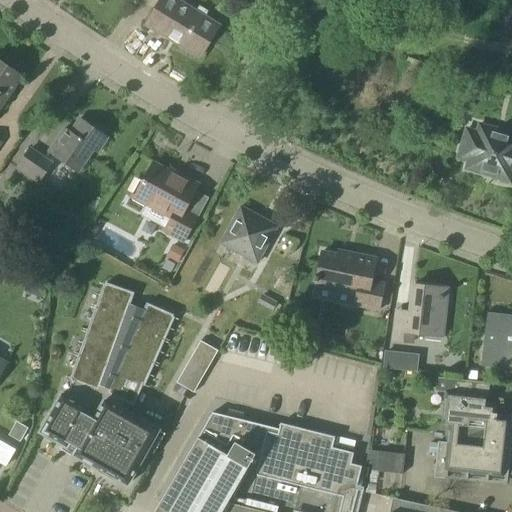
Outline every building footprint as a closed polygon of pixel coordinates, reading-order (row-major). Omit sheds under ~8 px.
[(198,58),(218,27),(174,0),(161,0),(146,26),(198,58)] [(0,107),(21,77),(0,62),(0,107)] [(92,126),(80,118),(71,132),(65,128),(50,151),(79,172),(94,149),(98,152),(108,137),(104,134),(104,132),(94,126),(92,126)] [(511,143),(495,139),(497,131),(480,126),(477,133),(467,130),(458,159),(469,162),(466,170),(485,175),(485,173),(493,175),(492,177),(510,183),(511,177),(511,143)] [(37,184),(52,163),(29,147),(14,168),(37,184)] [(169,171),(153,162),(142,183),(139,182),(130,197),(169,219),(161,233),(183,244),(197,218),(183,211),(198,184),(170,169),(169,171)] [(240,207),(220,243),(257,263),(277,227),(240,207)] [(79,232),(67,225),(60,235),(72,243),(79,232)] [(354,258),(322,251),(315,287),(355,295),(353,306),(379,311),(384,284),(371,281),(376,258),(355,254),(354,258)] [(142,310),(129,304),(133,293),(105,283),(70,382),(72,383),(67,398),(59,394),(37,431),(63,446),(69,437),(73,440),(78,442),(71,455),(80,460),(79,462),(106,477),(106,476),(123,486),(137,462),(134,460),(139,451),(142,453),(143,452),(152,457),(164,436),(123,412),(126,405),(132,407),(173,316),(145,303),(142,310)] [(441,316),(444,290),(413,286),(410,311),(394,309),(391,342),(413,344),(414,334),(442,337),(444,316),(441,316)] [(511,368),(511,316),(487,314),(481,365),(481,367),(499,368),(499,367),(511,368)] [(194,393),(216,349),(198,340),(176,383),(194,393)] [(398,353),(384,352),(383,370),(397,371),(398,353)] [(490,383),(437,378),(436,393),(446,394),(443,425),(450,426),(450,425),(468,427),(469,421),(496,424),(497,416),(498,405),(488,403),(490,383)] [(280,424),(278,430),(212,413),(159,504),(165,507),(162,511),(357,511),(363,491),(355,489),(360,468),(351,465),(353,454),(332,449),(334,438),(280,424)] [(448,444),(439,443),(435,479),(505,487),(511,423),(511,417),(497,416),(496,424),(469,421),(468,427),(450,425),(450,426),(448,444)] [(26,429),(16,424),(9,435),(19,441),(26,429)] [(367,451),(365,464),(372,465),(371,471),(381,472),(383,453),(367,451)] [(0,474),(7,478),(13,466),(0,459),(0,474)] [(451,511),(392,499),(389,511),(451,511)]
